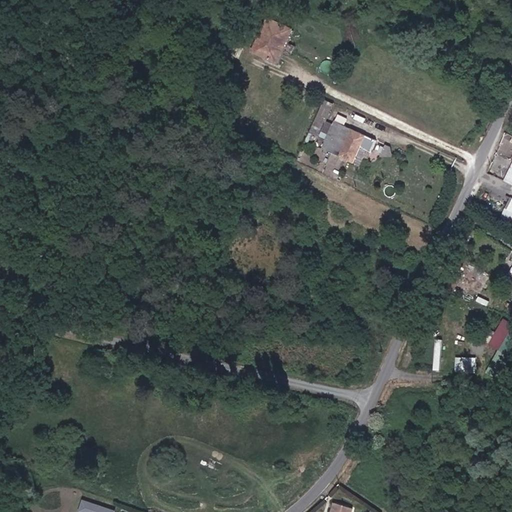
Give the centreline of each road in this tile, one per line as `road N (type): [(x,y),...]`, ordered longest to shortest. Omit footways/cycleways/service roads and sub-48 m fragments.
road 1 (unclassified): [(374,402),(0,308)]
road 2 (unclassified): [(511,108),(374,402)]
road 3 (unclassified): [(374,402),(327,480),(289,511)]
